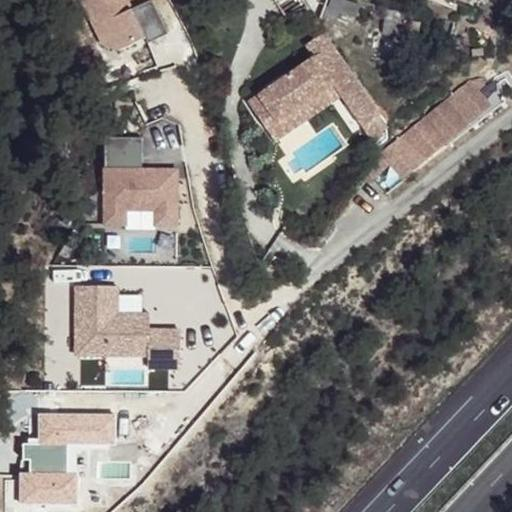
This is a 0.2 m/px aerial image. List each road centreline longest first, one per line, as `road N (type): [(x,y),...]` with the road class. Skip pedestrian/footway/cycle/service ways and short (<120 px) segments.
road 1 (residential): [(344,247),(511,108)]
road 2 (motorway): [(511,379),(386,511)]
